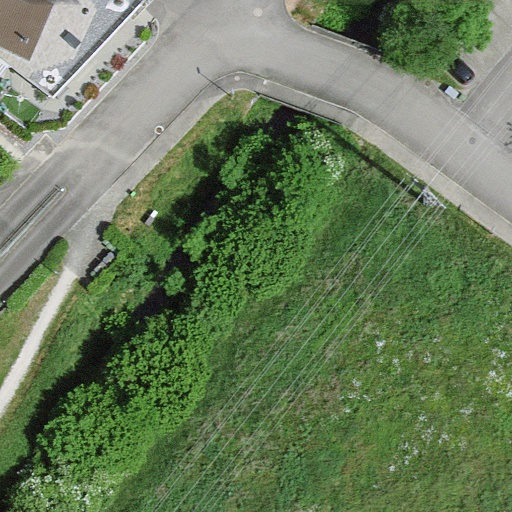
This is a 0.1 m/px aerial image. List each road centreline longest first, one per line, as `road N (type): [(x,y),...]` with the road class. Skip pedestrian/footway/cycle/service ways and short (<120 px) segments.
road 1 (residential): [(0,256),(171,77),(207,51),(240,45),(276,48),(373,85),(511,184)]
road 2 (track): [(0,383),(69,277),(84,226)]
